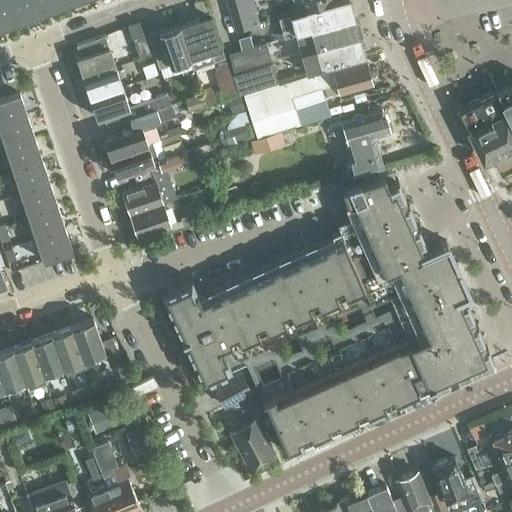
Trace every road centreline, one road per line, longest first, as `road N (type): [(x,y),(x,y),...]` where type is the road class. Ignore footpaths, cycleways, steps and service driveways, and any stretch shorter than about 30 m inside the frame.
road 1 (tertiary): [(224,509),(511,381)]
road 2 (residential): [(224,509),(110,272)]
road 3 (tertiary): [(511,247),(401,26)]
road 4 (residential): [(110,272),(39,53)]
road 5 (residential): [(189,0),(39,53)]
